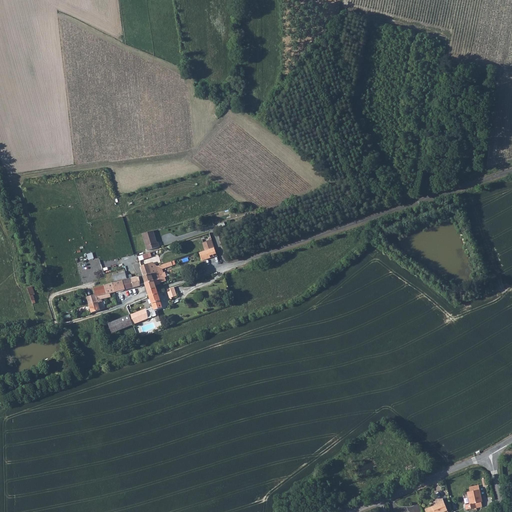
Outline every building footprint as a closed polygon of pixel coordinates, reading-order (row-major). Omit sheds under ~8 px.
[(158,246),(153,230),(143,233),(148,249),(158,246)] [(206,242),(208,249),(217,246),(215,239),(206,242)] [(205,259),(220,255),(217,246),(208,249),(202,251),(205,259)] [(152,273),(156,272),(156,271),(154,266),(151,264),(141,267),(144,275),(149,274),(150,273),(152,273)] [(125,280),(124,276),(123,272),(111,275),(112,283),(119,281),(125,280)] [(124,276),(125,280),(128,288),(140,285),(137,278),(131,278),(130,274),(124,276)] [(151,281),(149,274),(144,275),(142,275),(144,283),(151,281)] [(128,288),(125,280),(119,281),(121,290),(128,288)] [(119,281),(112,283),(108,283),(111,292),(114,291),(121,290),(119,281)] [(145,289),(153,287),(152,284),(151,281),(144,283),(145,289)] [(103,285),(105,294),(108,293),(111,292),(108,283),(105,284),(103,285)] [(90,288),(92,296),(92,297),(105,294),(103,285),(90,288)] [(182,296),(179,286),(172,288),(176,299),(178,299),(177,297),(182,296)] [(150,305),(152,310),(160,307),(155,292),(147,294),(150,305)] [(105,294),(92,297),(94,304),(86,306),(88,313),(100,309),(98,300),(110,298),(108,293),(105,294)] [(94,304),(92,297),(92,296),(84,298),(86,306),(94,304)] [(147,316),(150,315),(153,313),(152,310),(150,305),(143,307),(147,316)] [(143,307),(128,313),(131,322),(147,316),(143,307)] [(105,322),(108,331),(131,322),(128,313),(105,322)] [(483,504),(479,487),(471,488),(471,492),(468,493),(471,506),(466,508),(467,511),(470,511),(477,511),(476,506),(483,504)] [(434,510),(433,508),(425,510),(426,511),(448,511),(445,500),(436,502),(438,508),(434,510)]
